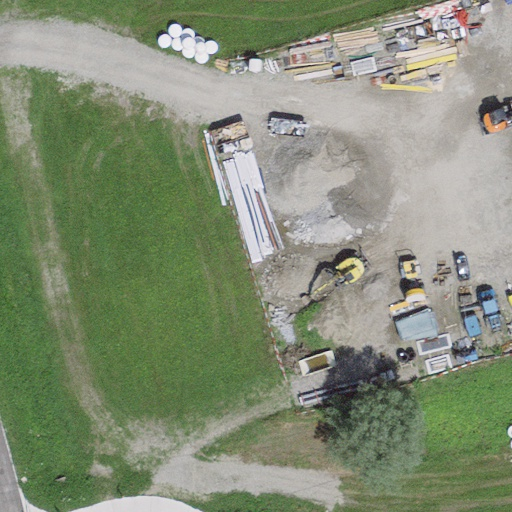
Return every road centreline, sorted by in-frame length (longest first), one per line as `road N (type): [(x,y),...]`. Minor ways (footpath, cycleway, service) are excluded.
road 1 (track): [(0,47),(28,40),(101,49),(247,100),(393,116),(498,88),(511,131)]
road 2 (track): [(453,294),(393,116)]
